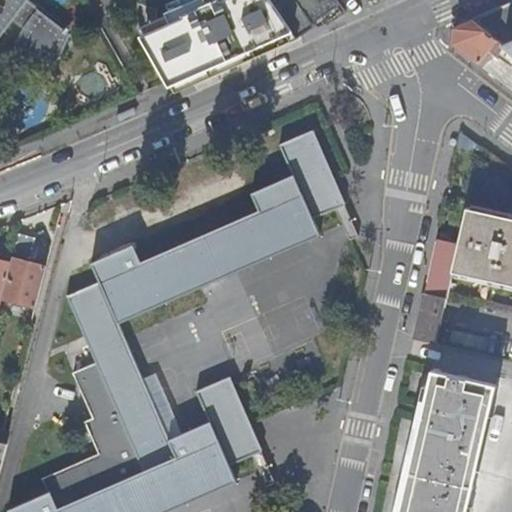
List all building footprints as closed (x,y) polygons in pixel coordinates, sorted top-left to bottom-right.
[(0,0),(0,37),(14,20),(29,29),(22,46),(23,46),(25,44),(33,48),(32,50),(33,51),(35,49),(46,53),(44,56),(46,57),(48,55),(56,59),(55,61),(57,62),(70,32),(61,25),(63,23),(61,22),(59,24),(50,16),(52,15),(51,14),(49,15),(45,13),(47,11),(45,10),(44,11),(30,0),(0,0)] [(274,0),(300,38),(318,27),(314,18),(324,13),(329,22),(347,11),(339,0),(274,0)] [(511,2),(474,19),(511,50),(511,2)] [(511,50),(474,19),(456,27),(455,44),(511,88),(511,50)] [(325,174),(334,171),(315,128),(281,143),(294,174),(252,192),(253,194),(254,194),(261,211),(142,261),(135,245),(137,245),(136,243),(91,262),(92,264),(94,264),(101,282),(71,295),(70,293),(68,294),(145,471),(59,509),(51,492),(52,492),(51,489),(10,508),(11,511),(166,511),(239,480),(232,464),(255,454),(255,453),(241,419),(249,416),(231,375),(197,389),(210,421),(171,438),(120,321),(323,234),(316,217),(336,208),(339,207),(325,174)] [(347,202),(334,171),(325,174),(339,207),(336,208),(349,238),(358,234),(345,203),(347,202)] [(462,224),(467,202),(453,200),(448,220),(462,224)] [(511,215),(467,206),(453,270),(511,282),(511,215)] [(0,306),(33,316),(46,268),(29,263),(36,237),(19,233),(11,264),(0,304),(0,306)] [(0,304),(11,264),(3,262),(5,257),(0,256),(0,304)] [(446,297),(424,293),(414,338),(436,342),(446,297)] [(436,342),(438,343),(448,298),(446,297),(436,342)] [(511,511),(511,359),(504,357),(497,384),(433,370),(400,511),(511,511)] [(255,453),(255,454),(268,484),(276,481),(249,416),(241,419),(255,453)] [(0,471),(9,439),(3,437),(1,444),(0,443),(0,471)]
